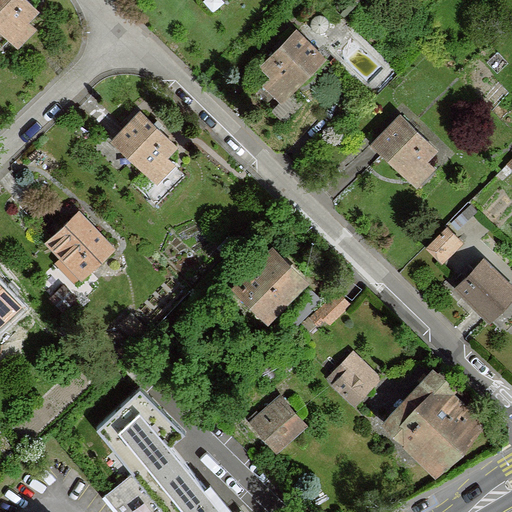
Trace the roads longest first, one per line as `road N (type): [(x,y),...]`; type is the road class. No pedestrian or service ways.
road 1 (residential): [(132,28),(511,403)]
road 2 (residential): [(0,154),(132,28)]
